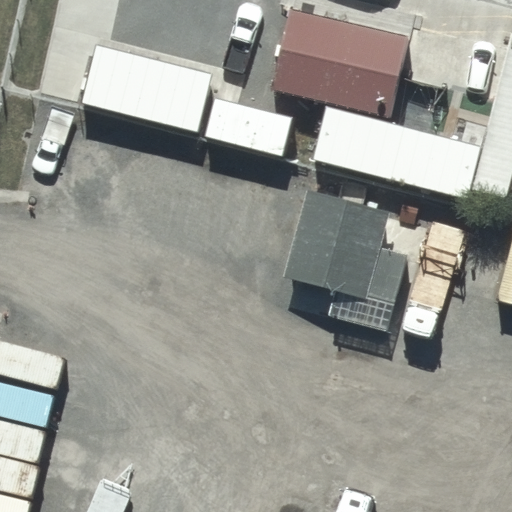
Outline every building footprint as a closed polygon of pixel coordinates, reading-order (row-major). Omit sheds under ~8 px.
[(326,99),(390,115),(414,32),(290,3),(271,85),(326,99)] [(171,82),(93,64),(84,103),(162,121),(171,82)] [(270,105),(191,86),(181,125),(260,145),(270,105)] [(390,115),(326,99),(313,154),(470,198),(486,142),(390,115)] [(392,206),(309,185),(285,272),(336,286),(328,315),(386,331),(408,253),(381,246),(392,206)]
